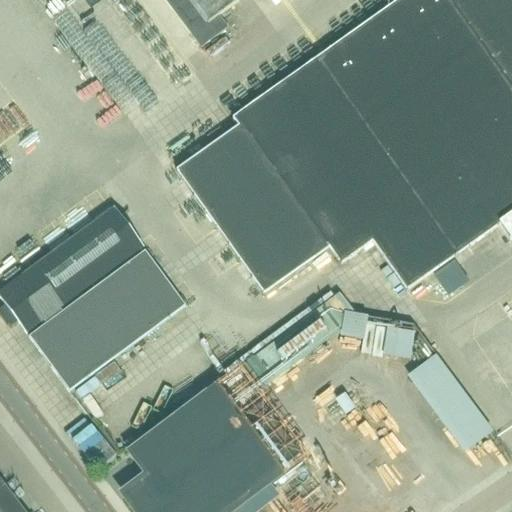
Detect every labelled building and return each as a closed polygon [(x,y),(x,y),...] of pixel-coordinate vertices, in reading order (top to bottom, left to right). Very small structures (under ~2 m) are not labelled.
[(0,0),(0,142),(11,147),(24,137),(0,107),(0,92),(22,87),(57,131),(47,139),(49,149),(64,156),(69,146),(99,183),(140,151),(18,0),(0,0)] [(61,0),(77,21),(92,10),(84,0),(61,0)] [(164,0),(201,49),(200,50),(200,51),(228,31),(227,30),(226,31),(218,19),(243,0),(164,0)] [(406,294),(511,219),(511,80),(453,0),(403,0),(367,26),(232,122),(238,130),(175,174),(263,298),(329,252),(340,268),(372,245),(406,294)] [(511,0),(453,0),(511,80),(511,0)] [(68,201),(80,216),(91,207),(79,192),(68,201)] [(69,395),(185,310),(142,251),(112,212),(0,295),(0,301),(26,337),(42,325),(45,328),(29,340),(69,395)] [(267,377),(351,315),(339,298),(255,361),(255,360),(238,373),(253,394),(270,381),(267,377)] [(252,394),(238,373),(217,389),(216,388),(161,430),(162,432),(130,456),(150,483),(126,502),(133,511),(226,511),(231,509),(233,511),(256,511),(274,498),(263,484),(279,471),(233,409),(252,394)] [(511,382),(492,393),(508,422),(511,420),(511,382)] [(39,479),(32,484),(46,502),(53,496),(39,479)] [(0,511),(22,511),(0,483),(0,511)]
